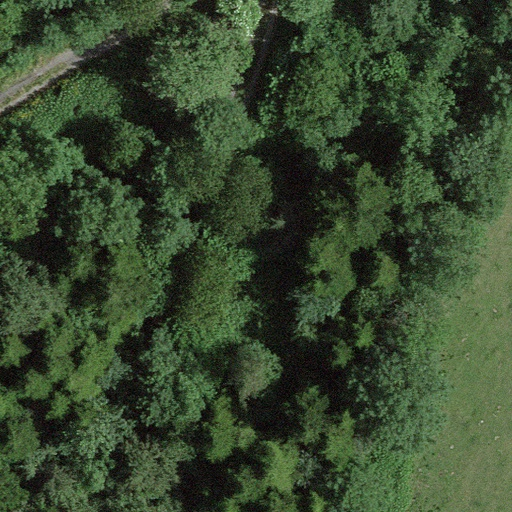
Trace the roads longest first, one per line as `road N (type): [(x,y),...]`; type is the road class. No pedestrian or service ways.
road 1 (track): [(262,0),(147,329),(112,511)]
road 2 (track): [(153,0),(0,103)]
